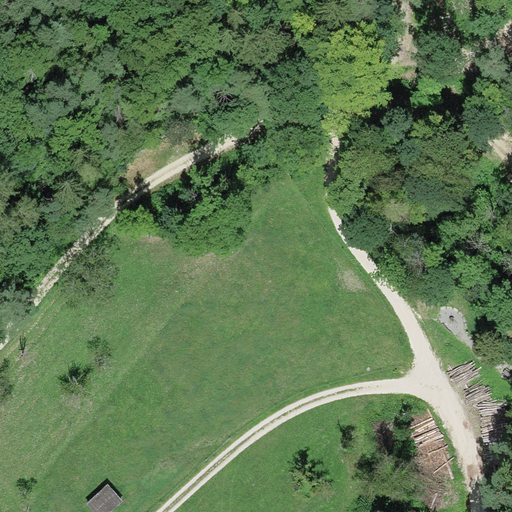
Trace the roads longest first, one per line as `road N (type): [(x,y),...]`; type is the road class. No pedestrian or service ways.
road 1 (track): [(473,511),(461,426),(433,387),(396,302),(339,231),(328,194),(335,127),(316,116),(274,118),(151,183),(99,223),(0,346)]
road 2 (track): [(433,387),(347,388),(308,400),(265,421),(161,511)]
road 3 (track): [(335,127),(375,117),(411,126),(511,185)]
road 4 (track): [(362,86),(397,64),(432,64),(511,102)]
